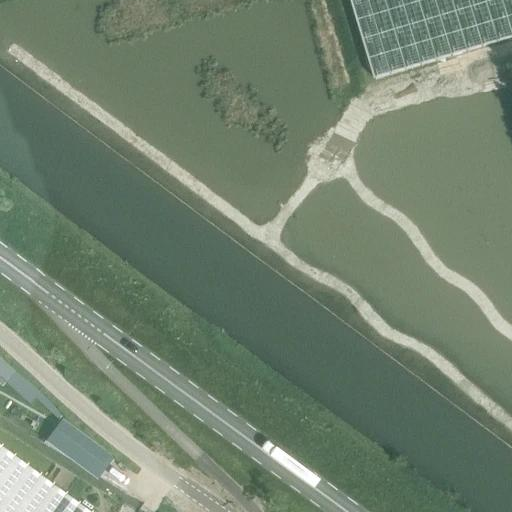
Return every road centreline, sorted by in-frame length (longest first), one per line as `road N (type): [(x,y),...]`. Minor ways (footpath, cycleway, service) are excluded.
road 1 (primary): [(351,511),(59,300)]
road 2 (unclassified): [(59,300),(81,340),(250,511)]
road 3 (unclassified): [(218,511),(0,345)]
